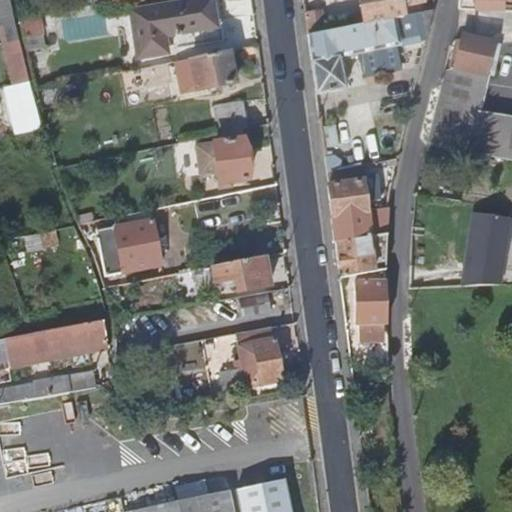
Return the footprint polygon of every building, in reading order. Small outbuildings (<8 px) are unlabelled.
[(6,0),(0,0),(0,12),(8,45),(4,46),(15,86),(28,83),(12,26),(6,0)] [(211,0),(184,0),(129,9),(137,57),(166,51),(164,36),(216,27),(211,0)] [(359,0),(362,23),(400,18),(398,7),(420,4),(419,0),(359,0)] [(309,31),(325,28),(322,7),(306,9),(309,31)] [(403,45),(427,41),(433,13),(400,18),(362,23),(325,28),(309,31),(317,91),(345,86),(341,56),(403,47),(403,45)] [(53,85),(36,14),(18,17),(36,88),(53,85)] [(511,119),(479,115),(494,45),(469,40),(462,49),(456,72),(446,74),(428,148),(511,161),(511,119)] [(231,82),(225,51),(187,58),(193,90),(231,82)] [(215,106),(220,132),(225,131),(243,127),(248,126),(243,101),(215,106)] [(245,137),(243,127),(225,131),(226,140),(217,142),(224,180),(254,175),(248,137),(245,137)] [(333,219),(368,213),(367,203),(381,202),(379,187),(375,188),(373,179),(363,181),(361,170),(328,175),(333,219)] [(336,244),(387,236),(388,209),(368,213),(333,219),(336,244)] [(129,214),(132,226),(150,222),(148,210),(129,214)] [(150,222),(132,226),(113,229),(118,253),(110,254),(112,264),(120,263),(122,273),(159,266),(150,222)] [(511,223),(511,224),(490,224),(489,258),(504,258),(505,249),(511,249),(511,223)] [(41,235),(44,248),(57,245),(54,232),(41,235)] [(31,251),(44,248),(41,235),(29,237),(31,251)] [(341,278),(385,272),(387,236),(336,244),(341,278)] [(272,284),(265,253),(198,267),(201,284),(239,277),(241,290),(272,284)] [(450,288),(476,287),(475,272),(450,273),(450,288)] [(358,323),(386,323),(385,283),(356,284),(358,323)] [(270,294),(243,299),(246,315),(273,310),(270,294)] [(110,340),(108,322),(102,322),(34,334),(0,339),(0,401),(18,398),(96,385),(97,385),(94,370),(33,380),(33,381),(0,386),(0,357),(10,356),(11,364),(40,358),(39,351),(98,340),(99,348),(110,346),(110,340)] [(275,339),(240,346),(245,373),(258,371),(261,385),(284,381),(275,339)] [(98,340),(39,351),(40,358),(99,348),(98,340)] [(358,415),(388,410),(387,375),(354,379),(358,415)] [(232,511),(229,493),(132,511),(232,511)]
